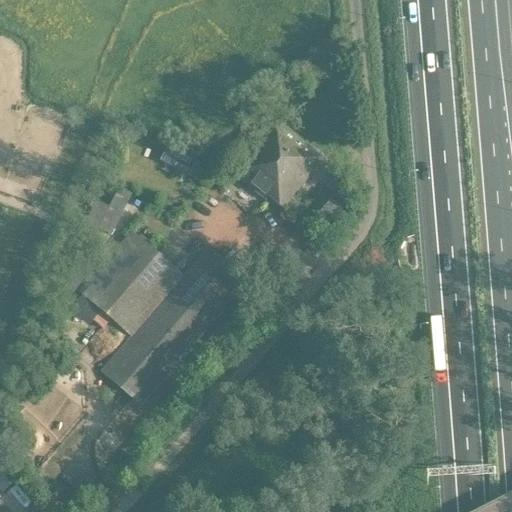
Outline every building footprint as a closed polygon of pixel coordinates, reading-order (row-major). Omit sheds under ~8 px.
[(321,160),(273,120),(230,172),(264,200),(267,196),(282,209),(321,160)] [(168,145),(160,160),(188,176),(196,161),(168,145)] [(339,198),(349,185),(337,175),(326,188),(339,198)] [(86,223),(109,235),(131,193),(120,187),(110,206),(98,200),(86,223)] [(129,337),(99,372),(138,405),(232,296),(208,275),(219,264),(204,250),(182,276),(144,244),(133,235),(81,296),(92,306),(100,312),(129,337)] [(62,284),(67,288),(93,251),(88,247),(62,284)] [(81,296),(73,305),(92,321),(100,312),(92,306),(81,296)] [(0,491),(2,493),(17,480),(0,460),(0,491)]
